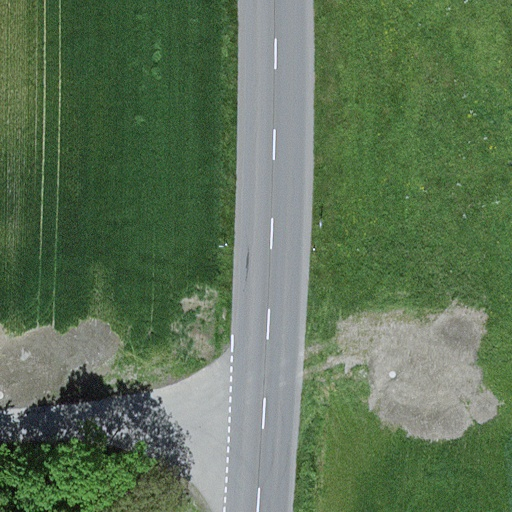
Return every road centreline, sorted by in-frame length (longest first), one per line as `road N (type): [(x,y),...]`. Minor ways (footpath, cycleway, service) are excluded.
road 1 (primary): [(275,0),(263,425)]
road 2 (unclassified): [(263,425),(0,431)]
